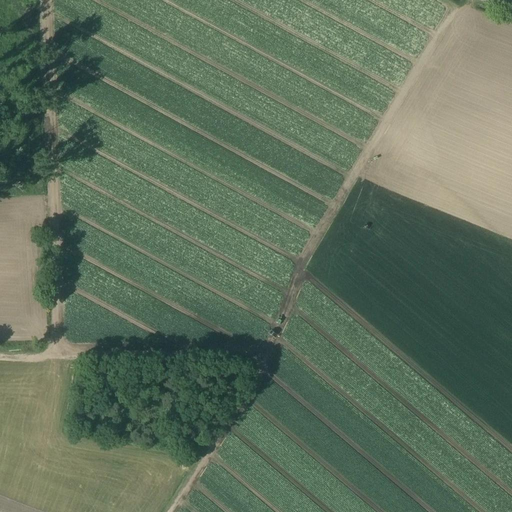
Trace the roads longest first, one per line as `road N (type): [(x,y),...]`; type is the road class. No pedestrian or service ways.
road 1 (track): [(0,351),(52,351),(54,339),(44,0)]
road 2 (track): [(52,351),(251,359),(164,511)]
